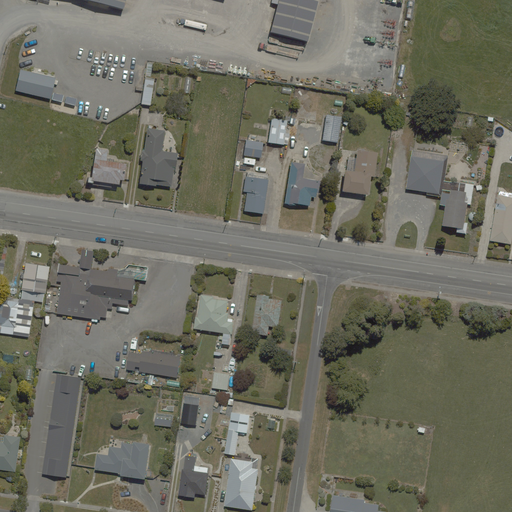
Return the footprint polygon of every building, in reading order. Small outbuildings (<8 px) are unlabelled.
[(125,0),(80,0),(123,9),(125,0)] [(315,0),(278,0),(268,34),(303,44),(315,0)] [(38,58),(35,68),(52,73),(55,62),(38,58)] [(140,106),(149,108),(155,79),(146,77),(141,102),(140,106)] [(141,102),(127,99),(125,114),(138,116),(140,106),(141,102)] [(341,120),(324,118),(321,143),(337,145),(341,120)] [(283,146),(287,121),(272,119),(268,144),(283,146)] [(146,130),(138,186),(170,190),(175,155),(161,153),(164,133),(146,130)] [(263,144),(244,141),(241,158),(260,161),(263,144)] [(108,152),(96,150),(91,183),(124,188),(128,167),(106,164),(108,152)] [(346,150),(339,195),(365,199),(368,179),(374,180),(378,155),(346,150)] [(445,162),(412,157),(407,191),(440,196),(445,162)] [(289,164),(282,205),(312,210),(317,182),(302,179),(304,167),(289,164)] [(267,181),(246,178),(241,213),(262,216),(267,181)] [(447,193),(441,229),(465,233),(470,196),(447,193)] [(511,244),(511,198),(498,196),(490,243),(511,246),(511,244)] [(132,307),(137,280),(92,273),(95,255),(82,253),(79,270),(60,268),(53,314),(105,322),(108,304),(132,307)] [(43,306),(49,268),(25,265),(20,302),(43,306)] [(230,302),(202,297),(197,330),(233,336),(235,324),(226,322),(230,302)] [(283,301),(258,297),(252,334),(269,337),(271,327),(279,329),(283,301)] [(178,379),(181,359),(130,351),(127,371),(178,379)] [(231,373),(214,371),(212,390),(229,392),(231,373)] [(57,376),(43,474),(68,478),(82,380),(57,376)] [(232,411),(224,454),(238,457),(241,440),(245,441),(251,414),(232,411)] [(157,412),(155,426),(173,429),(174,414),(157,412)] [(0,470),(15,473),(20,438),(2,435),(1,442),(0,442),(0,470)] [(147,480),(151,446),(125,442),(124,449),(111,447),(110,456),(98,455),(96,473),(147,480)] [(186,455),(180,494),(204,498),(209,469),(195,466),(196,457),(186,455)] [(260,464),(233,460),(226,507),(253,511),(260,464)] [(380,503),(333,496),(330,511),(387,511),(388,511),(379,510),(380,503)]
